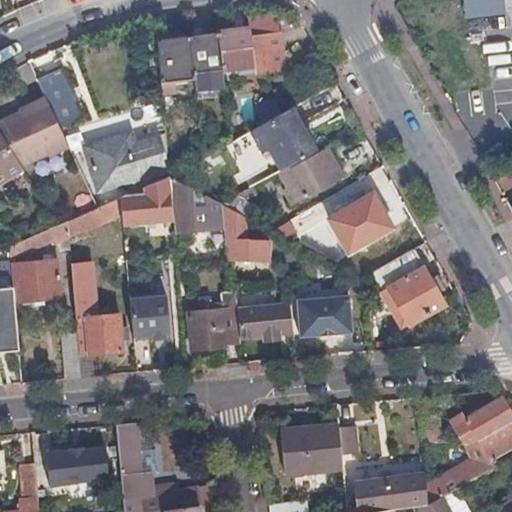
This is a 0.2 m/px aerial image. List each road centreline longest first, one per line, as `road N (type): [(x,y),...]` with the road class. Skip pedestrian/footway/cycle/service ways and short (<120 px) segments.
road 1 (tertiary): [(334,0),(511,313)]
road 2 (residential): [(228,390),(511,369)]
road 3 (residential): [(0,414),(228,390)]
road 4 (residential): [(0,58),(36,31),(148,0)]
road 5 (residential): [(245,511),(228,390)]
